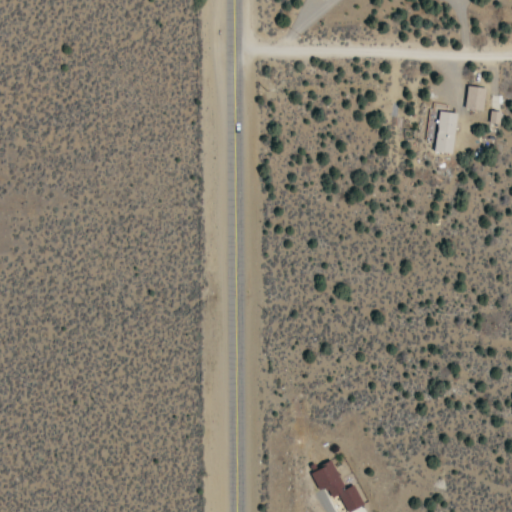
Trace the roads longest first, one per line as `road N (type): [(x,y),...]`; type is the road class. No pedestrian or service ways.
road 1 (tertiary): [(231,511),(227,0)]
road 2 (residential): [(228,50),(511,53)]
